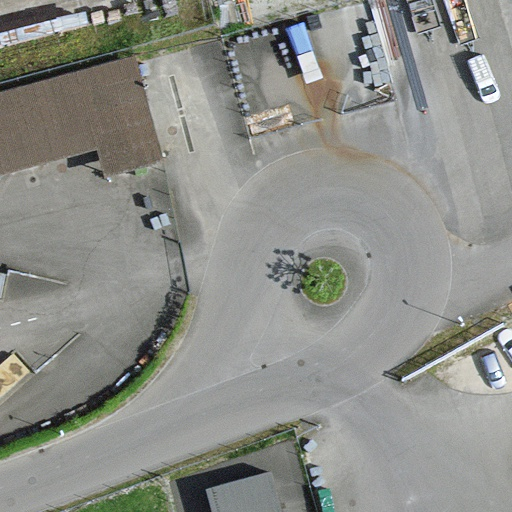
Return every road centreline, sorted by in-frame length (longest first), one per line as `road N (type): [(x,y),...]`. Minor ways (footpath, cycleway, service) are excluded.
road 1 (residential): [(198,414),(228,272),(313,188),(391,210),(378,309),(345,360)]
road 2 (residential): [(198,414),(0,489)]
road 3 (residential): [(345,360),(198,414)]
